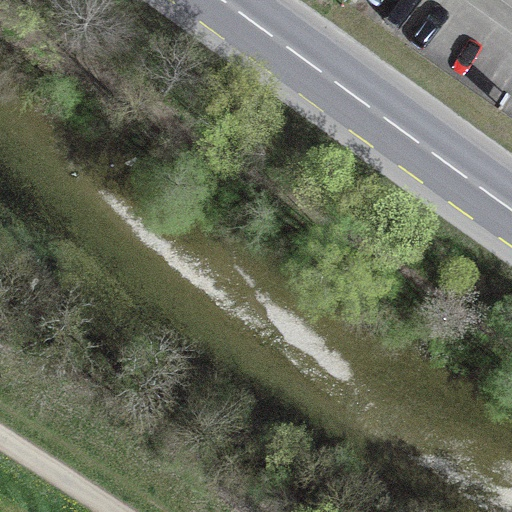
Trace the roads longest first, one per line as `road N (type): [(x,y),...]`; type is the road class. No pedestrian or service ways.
road 1 (primary): [(218,0),(511,213)]
road 2 (track): [(0,438),(111,511)]
